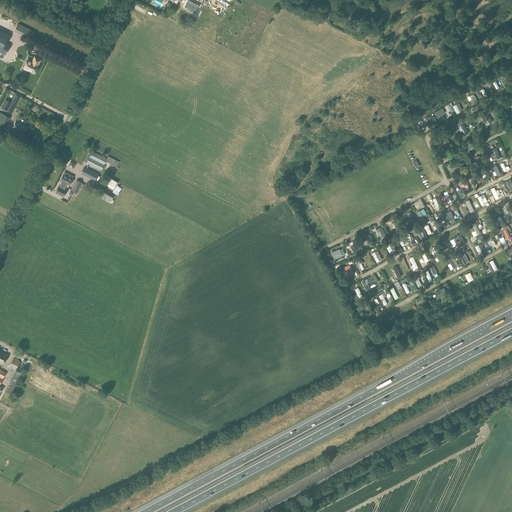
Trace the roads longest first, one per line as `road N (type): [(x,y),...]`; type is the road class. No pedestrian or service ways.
road 1 (motorway): [(511,318),(147,511)]
road 2 (motorway): [(174,511),(511,332)]
road 3 (unclassified): [(0,254),(129,0)]
road 4 (track): [(306,511),(511,402)]
